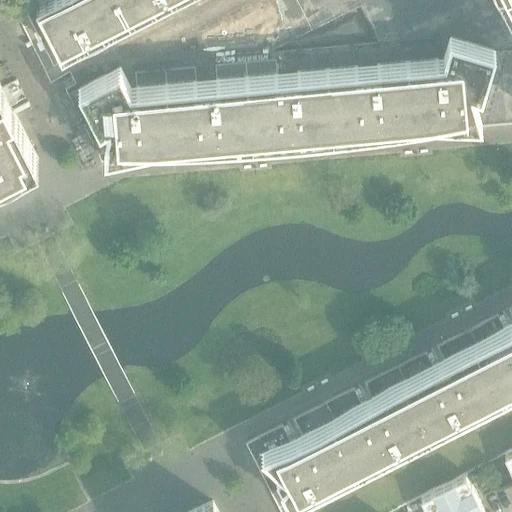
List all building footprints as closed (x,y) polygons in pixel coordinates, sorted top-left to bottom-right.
[(511,0),(39,0),(23,8),(56,73),(64,88),(101,161),(111,160),(483,126),(511,123),(511,0)] [(38,159),(13,109),(0,84),(0,178),(22,168),(22,167),(30,163),(38,159)] [(505,453),(511,449),(511,306),(245,443),(280,511),(389,511),(421,496),(444,484),(466,473),(505,453)] [(483,505),(471,483),(466,473),(444,484),(457,511),(485,511),(482,506),(483,505)] [(457,511),(444,484),(421,496),(426,506),(429,511),(457,511)] [(217,511),(212,501),(204,505),(196,509),(189,511),(217,511)]
